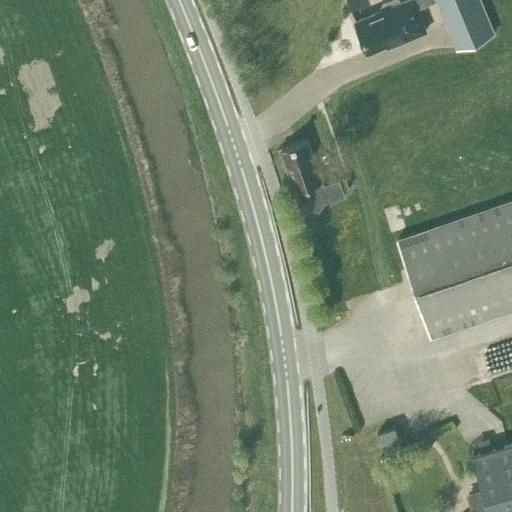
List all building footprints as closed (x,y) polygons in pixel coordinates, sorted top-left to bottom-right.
[(352,0),(356,8),(374,1),(373,0),(352,0)] [(355,20),(368,51),(395,40),(396,42),(426,30),(416,8),(434,0),(436,0),(456,47),(493,32),(480,0),(403,0),(400,1),(399,0),(387,0),(383,2),(381,5),(383,8),(355,20)] [(301,215),(302,218),(317,213),(325,201),(345,194),(342,188),(348,186),(345,176),(322,184),(306,138),(281,148),(304,214),(301,215)] [(431,336),(511,307),(511,198),(398,238),(431,336)] [(398,438),(394,426),(377,432),(381,444),(398,438)] [(511,511),(511,442),(472,454),(482,488),(465,493),(470,511),(511,511)]
